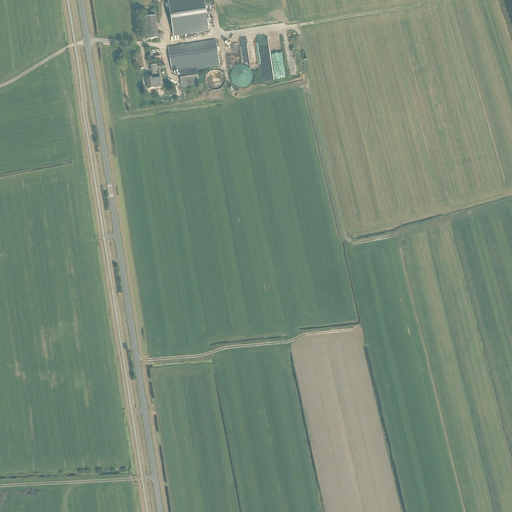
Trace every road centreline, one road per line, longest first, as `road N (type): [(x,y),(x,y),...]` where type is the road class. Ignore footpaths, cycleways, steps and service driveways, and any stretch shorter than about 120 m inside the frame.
road 1 (tertiary): [(160,511),(80,0)]
road 2 (track): [(136,360),(355,328)]
